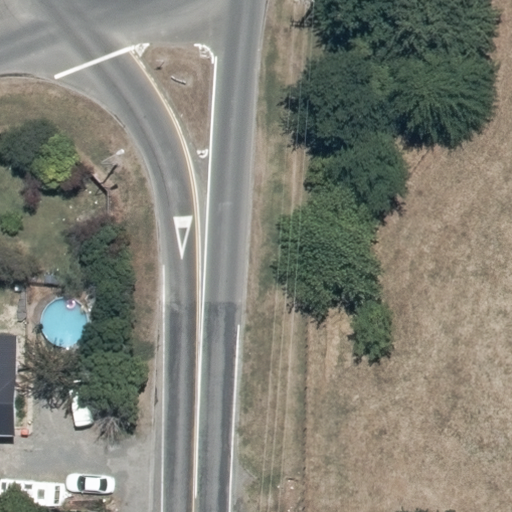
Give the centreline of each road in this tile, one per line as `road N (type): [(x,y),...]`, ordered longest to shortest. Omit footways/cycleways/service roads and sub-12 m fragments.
road 1 (secondary): [(194,511),(199,228)]
road 2 (secondary): [(199,228),(141,108),(99,59),(75,7)]
road 3 (secondary): [(237,0),(229,151),(199,228)]
